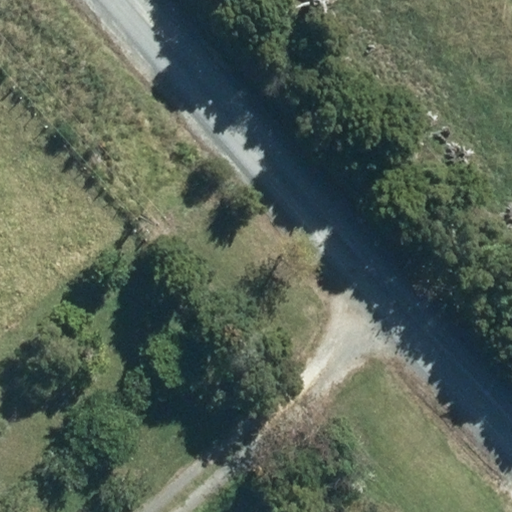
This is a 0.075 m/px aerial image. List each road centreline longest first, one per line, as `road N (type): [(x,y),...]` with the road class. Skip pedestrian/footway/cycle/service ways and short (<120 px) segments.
road 1 (unclassified): [(511,445),(108,0)]
road 2 (track): [(203,511),(301,421),(385,308)]
